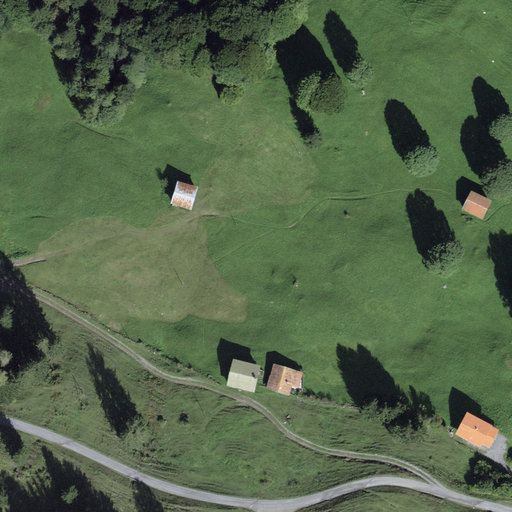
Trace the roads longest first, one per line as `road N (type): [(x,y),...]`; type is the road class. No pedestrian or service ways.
road 1 (track): [(503,511),(407,483),(369,481),(277,505),(201,497),(0,420)]
road 2 (track): [(0,276),(179,385),(245,400),(311,449),(420,473),(443,493)]
